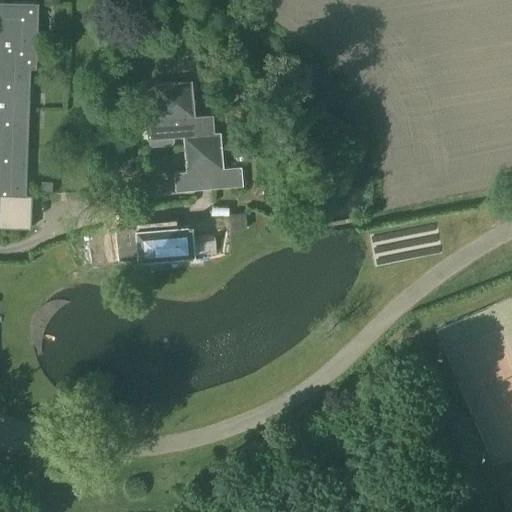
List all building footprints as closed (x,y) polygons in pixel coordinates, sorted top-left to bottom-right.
[(0,227),(29,229),(30,195),(24,195),(29,68),(35,69),(37,5),(13,4),(1,3),(0,3),(0,227)] [(157,120),(145,121),(147,144),(151,147),(170,145),(172,142),(172,137),(182,136),(213,134),(213,133),(211,115),(193,116),(190,81),(154,84),(157,120)] [(185,171),(173,172),(175,191),(201,189),(202,192),(209,192),(209,188),(241,186),(240,167),(222,168),(219,132),(213,133),(213,134),(182,136),(185,171)] [(233,142),(245,141),(244,133),(233,134),(233,142)] [(130,162),(118,162),(118,170),(130,170),(130,162)] [(40,182),(40,192),(51,192),(52,182),(40,182)] [(228,214),(229,230),(245,229),(244,213),(228,214)] [(95,229),(98,263),(193,255),(192,254),(215,252),(212,217),(183,219),(184,226),(168,228),(167,218),(155,219),(156,228),(141,230),(140,224),(95,229)]
